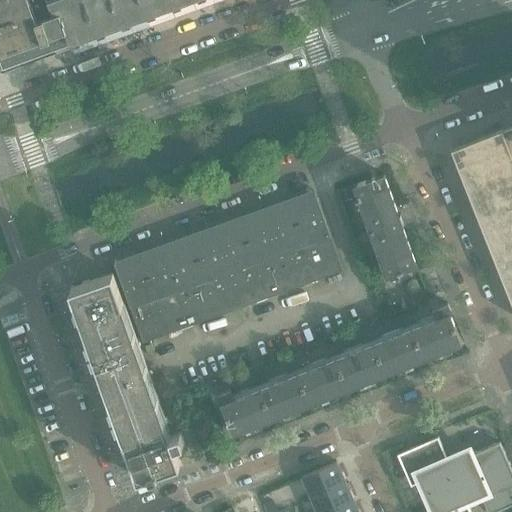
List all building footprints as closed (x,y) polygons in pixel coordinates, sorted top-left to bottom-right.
[(0,0),(0,63),(3,70),(27,62),(26,61),(34,58),(34,59),(55,51),(55,50),(70,45),(70,46),(139,21),(138,20),(146,17),(146,18),(164,12),(164,11),(171,8),(171,9),(193,1),(192,0),(193,0),(53,0),(47,2),(45,0),(0,0)] [(511,126),(451,151),(511,304),(511,126)] [(384,175),(355,185),(387,276),(390,276),(391,279),(400,276),(405,274),(403,271),(416,266),(402,226),(404,225),(401,214),(398,215),(384,175)] [(343,271),(316,196),(315,191),(290,201),(318,280),(343,271)] [(293,289),(318,280),(290,201),(265,210),(293,289)] [(265,210),(240,219),(268,298),(293,289),(265,210)] [(240,219),(215,227),(243,307),(268,298),(240,219)] [(215,227),(190,236),(218,316),(243,307),(215,227)] [(190,236),(165,245),(194,325),(218,316),(190,236)] [(165,245),(141,254),(169,334),(194,325),(165,245)] [(141,254),(115,264),(117,269),(143,343),(169,334),(141,254)] [(184,441),(185,441),(181,431),(171,435),(167,423),(168,423),(167,419),(166,419),(113,273),(70,288),(138,478),(142,477),(143,481),(152,478),(152,477),(159,475),(158,471),(179,463),(178,460),(180,459),(179,458),(181,456),(183,454),(184,451),(185,448),(185,445),(184,441)] [(469,353),(469,352),(452,313),(220,404),(220,406),(222,405),(233,433),(238,445),(468,354),(469,353)] [(488,511),(491,511),(511,503),(511,469),(500,442),(475,452),(473,449),(447,460),(438,437),(398,455),(411,486),(421,482),(433,511),(470,511),(466,502),(481,495),(488,511)] [(389,452),(384,454),(389,466),(394,464),(389,452)] [(337,462),(302,477),(303,478),(311,497),(345,482),(337,462)] [(345,482),(311,497),(317,511),(327,511),(354,500),(345,482)] [(273,500),(264,504),(267,511),(276,511),(278,511),(273,500)] [(358,511),(354,500),(327,511),(358,511)]
